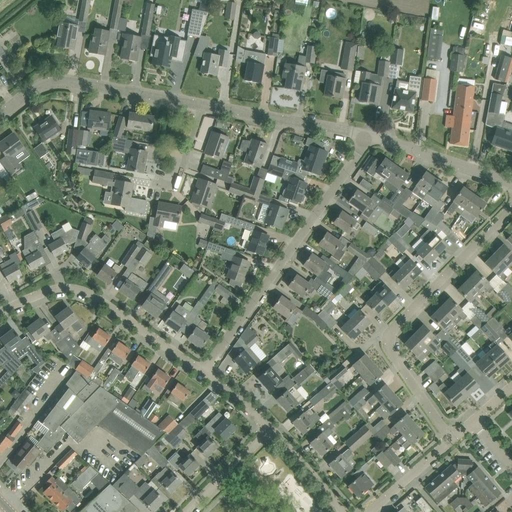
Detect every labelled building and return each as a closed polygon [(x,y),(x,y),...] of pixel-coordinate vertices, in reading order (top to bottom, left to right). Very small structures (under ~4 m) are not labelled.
[(82,0),(82,6),(79,22),(87,23),(91,0),(82,0)] [(115,0),(110,29),(118,31),(123,0),(115,0)] [(228,3),(226,18),(234,19),(236,4),(228,3)] [(145,18),(142,35),(149,36),(150,34),(155,6),(155,5),(147,4),(145,18)] [(189,26),(187,36),(188,36),(190,27),(203,29),(209,12),(207,12),(192,9),(192,10),(194,11),(191,26),(189,26)] [(60,23),(59,28),(57,38),(59,38),(58,47),(74,50),(78,26),(60,23)] [(91,43),(90,52),(105,55),(107,45),(108,42),(108,41),(115,42),(116,40),(117,33),(118,31),(110,29),(110,32),(96,29),(95,35),(93,35),(91,43)] [(119,33),(118,40),(122,41),(124,41),(123,48),(121,58),(137,61),(139,51),(139,48),(141,37),(127,35),(123,34),(119,33)] [(270,38),(268,56),(276,57),(277,54),(279,40),(279,39),(280,34),(272,33),(272,38),(270,38)] [(430,34),(427,59),(440,61),(443,36),(430,34)] [(152,57),(151,65),(152,64),(169,67),(171,60),(171,57),(183,59),(187,41),(186,41),(186,43),(182,42),(181,42),(181,40),(180,40),(181,38),(180,38),(180,39),(169,37),(169,36),(168,36),(167,38),(166,45),(154,42),(154,43),(155,43),(155,46),(153,55),(153,57),(152,57)] [(511,38),(502,36),(499,53),(510,56),(511,55),(511,38)] [(199,42),(194,56),(204,57),(203,63),(201,73),(217,76),(219,66),(226,67),(228,57),(229,52),(220,50),(219,56),(206,54),(208,44),(199,42)] [(359,46),(357,59),(364,60),(366,47),(359,46)] [(306,56),(305,62),(306,62),(314,63),(315,57),(316,48),(307,47),(306,56)] [(451,72),(462,73),(465,49),(454,47),(451,72)] [(392,53),(388,77),(396,78),(398,65),(401,66),(404,49),(391,48),(391,53),(392,53)] [(244,54),(242,62),(248,63),(247,71),(245,81),(261,84),(262,74),(265,58),(266,54),(244,50),(244,54)] [(382,76),(388,77),(392,53),(391,53),(382,51),(380,61),(379,61),(377,75),(382,76)] [(285,68),(283,78),(287,79),(285,88),(301,91),(303,81),(305,67),(306,62),(305,62),(306,56),(299,55),(297,65),(286,63),(285,68)] [(344,56),(342,69),(352,71),(354,58),(344,56)] [(511,58),(501,56),(495,79),(507,83),(511,66),(511,58)] [(425,79),(422,100),(434,102),(436,80),(437,71),(426,69),(425,79)] [(322,70),(320,82),(327,83),(327,84),(326,85),(325,95),(341,98),(343,89),(345,79),(346,75),(322,70)] [(359,102),(374,104),(375,98),(378,99),(380,86),(369,84),(371,73),(362,72),(359,84),(362,84),(361,92),(359,93),(358,98),(360,99),(359,102)] [(393,100),(391,108),(400,110),(400,109),(412,111),(414,96),(415,97),(418,97),(419,87),(421,78),(410,77),(410,83),(409,91),(396,89),(396,90),(396,91),(394,101),(393,100)] [(457,85),(455,109),(471,111),(474,87),(475,80),(458,78),(457,85)] [(488,111),(486,125),(497,128),(495,134),(492,144),(511,150),(511,124),(503,122),(503,121),(504,114),(500,114),(499,114),(503,96),(491,94),(488,111)] [(455,109),(450,144),(467,146),(471,111),(455,109)] [(98,112),(90,111),(88,128),(90,128),(90,129),(101,130),(100,135),(107,136),(110,114),(110,115),(98,113),(98,112)] [(128,128),(141,130),(151,132),(154,117),(130,113),(128,128)] [(35,127),(35,128),(40,136),(44,141),(50,138),(56,135),(55,134),(60,130),(57,125),(51,116),(45,121),(45,122),(35,128),(35,127)] [(120,117),(113,137),(121,138),(128,119),(120,117)] [(68,148),(76,149),(78,130),(70,129),(68,148)] [(79,145),(78,149),(85,150),(85,146),(86,146),(86,144),(87,142),(88,132),(80,131),(79,145)] [(205,153),(215,157),(221,159),(228,137),(213,132),(205,153)] [(1,160),(7,168),(12,175),(22,167),(14,156),(25,148),(14,133),(13,133),(14,134),(6,140),(5,139),(0,142),(0,148),(6,156),(1,160)] [(152,136),(151,143),(158,144),(159,137),(152,136)] [(111,144),(109,150),(116,152),(117,146),(126,148),(126,146),(127,140),(121,138),(113,137),(111,144)] [(303,169),(310,172),(320,175),(327,152),(322,150),(324,143),(308,138),(305,145),(310,147),(303,169)] [(242,140),(239,149),(247,152),(244,162),(260,167),(261,168),(265,155),(269,145),(252,139),(251,141),(242,140)] [(45,143),(36,147),(40,157),(50,153),(45,143)] [(77,149),(75,162),(82,163),(82,164),(96,166),(97,164),(98,158),(98,152),(85,150),(78,149),(77,149)] [(128,170),(143,173),(147,152),(132,149),(128,170)] [(373,157),(363,170),(367,173),(371,176),(373,177),(376,179),(377,179),(380,174),(388,180),(397,167),(385,159),(382,163),(377,160),(373,157)] [(281,158),(278,168),(284,169),(295,173),(298,164),(281,158)] [(201,173),(200,173),(210,176),(226,182),(228,175),(232,164),(224,161),(220,171),(216,169),(207,166),(204,174),(201,173)] [(268,170),(268,172),(277,175),(281,177),(284,169),(278,168),(270,165),(268,170)] [(388,180),(384,185),(395,193),(408,175),(397,167),(388,180)] [(95,170),(93,183),(106,185),(107,181),(113,182),(115,174),(95,170)] [(420,181),(412,192),(422,200),(436,180),(426,172),(420,181)] [(8,174),(3,177),(10,187),(11,187),(15,193),(20,190),(8,174)] [(228,175),(226,182),(232,184),(233,185),(235,178),(228,175)] [(254,177),(249,190),(253,191),(260,194),(265,180),(254,177)] [(284,190),(282,195),(284,196),(284,197),(290,199),(289,202),(298,205),(298,204),(298,202),(300,202),(301,201),(303,202),(305,196),(303,195),(304,191),(307,184),(297,180),(293,179),(291,178),(288,185),(286,190),(284,190)] [(192,202),(191,204),(200,213),(203,205),(209,207),(216,185),(209,183),(200,179),(192,202)] [(373,186),(371,185),(363,179),(359,185),(369,192),(373,186)] [(436,180),(422,200),(433,207),(431,209),(437,214),(438,212),(445,204),(439,200),(441,196),(447,188),(437,180),(436,180)] [(145,214),(145,211),(147,201),(131,198),(133,184),(116,181),(112,204),(126,206),(125,210),(145,214)] [(232,184),(229,192),(244,196),(246,189),(233,185),(232,184)] [(463,188),(446,211),(452,215),(458,206),(464,210),(465,210),(475,196),(463,188)] [(246,189),(244,196),(258,201),(260,194),(253,191),(249,190),(246,189)] [(363,212),(362,214),(369,219),(378,206),(378,205),(357,190),(349,202),(363,212)] [(36,192),(26,197),(30,202),(39,198),(36,192)] [(464,210),(461,215),(472,223),(486,204),(475,196),(465,210),(464,210)] [(400,197),(392,208),(393,209),(394,210),(398,213),(407,219),(407,220),(413,213),(414,213),(413,212),(413,213),(402,206),(402,205),(405,200),(400,197)] [(381,201),(378,205),(382,208),(390,214),(393,209),(392,208),(386,204),(381,201)] [(27,204),(21,207),(22,208),(25,215),(27,214),(36,230),(42,227),(31,208),(29,204),(29,203),(27,204)] [(147,235),(149,237),(154,240),(154,241),(157,227),(176,230),(177,222),(178,222),(179,217),(181,207),(159,203),(157,213),(156,218),(156,219),(150,218),(149,223),(147,235)] [(262,208),(257,221),(264,223),(272,225),(281,229),(281,228),(284,217),(285,218),(286,218),(289,210),(288,210),(278,206),(271,204),(270,204),(268,210),(262,208)] [(334,223),(342,229),(348,233),(353,227),(357,230),(360,225),(342,212),(334,223)] [(437,214),(431,223),(436,226),(441,220),(444,216),(439,213),(438,212),(437,214)] [(222,213),(220,220),(225,222),(234,225),(237,218),(222,213)] [(421,224),(425,220),(422,218),(414,213),(413,213),(407,220),(407,219),(404,222),(406,224),(408,226),(413,222),(419,227),(421,224)] [(214,227),(217,219),(202,214),(199,222),(214,227)] [(8,215),(0,218),(0,223),(2,226),(12,221),(8,215)] [(85,240),(88,234),(93,219),(86,217),(78,238),(85,240)] [(217,219),(214,227),(222,230),(225,222),(220,220),(217,219)] [(117,221),(112,226),(119,232),(124,227),(117,221)] [(366,222),(362,228),(374,236),(378,230),(366,222)] [(406,224),(397,233),(400,236),(402,238),(411,229),(408,226),(406,224)] [(49,245),(55,257),(67,250),(65,245),(68,243),(70,245),(76,242),(79,231),(72,229),(65,233),(63,228),(51,234),(55,242),(49,245)] [(262,255),(269,236),(251,229),(247,241),(245,240),(243,248),(248,250),(247,252),(248,253),(252,254),(254,253),(254,252),(262,255)] [(430,229),(425,233),(431,239),(427,244),(437,255),(447,246),(440,239),(436,236),(436,235),(430,229)] [(450,230),(446,235),(447,236),(454,243),(459,238),(452,231),(450,230)] [(45,251),(35,233),(34,231),(24,237),(25,250),(22,251),(32,269),(45,262),(40,254),(45,251)] [(392,236),(397,240),(400,236),(396,232),(392,236)] [(327,233),(319,244),(333,254),(332,256),(339,261),(345,253),(344,252),(342,251),(345,246),(338,241),(335,239),(327,233)] [(87,267),(94,259),(111,240),(105,235),(95,246),(90,242),(76,258),(87,267)] [(392,236),(388,240),(391,244),(402,253),(406,250),(397,240),(392,236)] [(199,246),(207,249),(209,243),(201,240),(199,246)] [(209,243),(207,249),(222,254),(225,247),(209,242),(209,243)] [(359,257),(348,272),(354,277),(355,275),(356,275),(368,262),(372,258),(352,243),(348,249),(359,257)] [(135,244),(121,263),(127,268),(128,268),(135,259),(141,249),(136,245),(135,244)] [(426,244),(417,253),(421,257),(428,264),(437,255),(427,244),(426,244)] [(511,253),(503,245),(494,254),(507,267),(511,262),(511,253)] [(141,249),(135,259),(140,262),(140,263),(145,266),(152,255),(151,254),(142,248),(141,249)] [(368,248),(366,252),(372,256),(376,250),(373,248),(368,248)] [(380,250),(376,254),(380,258),(383,254),(385,252),(381,249),(380,250)] [(22,263),(17,254),(16,252),(9,256),(11,259),(0,264),(0,265),(9,282),(22,275),(16,266),(22,263)] [(330,267),(312,254),(311,255),(310,255),(309,255),(306,258),(307,259),(308,260),(304,265),(317,275),(316,277),(323,282),(321,285),(324,287),(332,276),(327,272),(330,267)] [(503,272),(507,267),(494,254),(485,263),(503,281),(508,276),(503,272)] [(404,255),(400,259),(406,264),(401,269),(412,280),(421,271),(414,264),(410,260),(410,261),(404,255)] [(250,262),(233,256),(226,277),(230,280),(229,284),(230,285),(238,291),(238,290),(240,287),(241,285),(242,282),(243,282),(250,262)] [(368,262),(382,276),(386,271),(372,257),(372,258),(368,262)] [(356,275),(355,275),(361,280),(368,273),(376,281),(377,280),(382,276),(368,262),(356,275)] [(153,282),(160,286),(173,268),(166,263),(153,282)] [(180,270),(189,277),(195,270),(186,263),(180,270)] [(341,282),(346,285),(348,284),(354,277),(348,272),(337,264),(333,270),(344,278),(341,282)] [(104,266),(103,267),(98,275),(110,284),(121,268),(116,265),(112,271),(104,266)] [(403,290),(412,280),(401,269),(396,274),(392,270),(388,275),(403,290)] [(467,281),(479,292),(484,287),(490,293),(494,289),(477,272),(467,281)] [(139,279),(132,273),(119,291),(133,300),(140,290),(143,292),(148,284),(140,278),(139,279)] [(297,275),(288,287),(303,297),(307,290),(312,294),(315,289),(297,275)] [(199,301),(198,302),(204,306),(205,305),(215,290),(219,285),(219,284),(213,281),(199,301)] [(371,290),(376,295),(387,306),(396,297),(385,286),(384,286),(380,281),(371,290)] [(474,297),(479,292),(467,281),(458,290),(475,307),(480,303),(474,297)] [(502,288),(511,298),(511,287),(507,283),(502,288)] [(346,285),(339,293),(343,297),(349,292),(350,294),(354,290),(352,288),(348,284),(346,285)] [(236,296),(219,285),(215,290),(232,302),(236,296)] [(322,285),(317,292),(331,302),(334,298),(337,296),(322,285)] [(507,305),(511,301),(511,300),(511,298),(502,288),(496,294),(507,305)] [(169,300),(154,290),(142,307),(157,317),(169,300)] [(334,298),(331,302),(334,304),(335,305),(338,302),(343,297),(339,293),(338,294),(337,296),(334,298)] [(378,315),(387,306),(376,295),(367,304),(378,315)] [(277,302),(273,308),(287,318),(285,321),(292,326),(299,316),(292,311),(295,306),(290,302),(281,296),(280,299),(279,298),(276,302),(277,302)] [(450,299),(441,308),(453,321),(458,315),(462,319),(464,321),(467,317),(468,316),(461,309),(457,306),(450,299)] [(198,302),(190,313),(196,317),(204,306),(198,302)] [(165,323),(178,332),(186,321),(191,325),(196,317),(190,313),(179,305),(174,313),(173,312),(165,323)] [(62,338),(74,354),(79,347),(79,346),(66,329),(71,325),(77,332),(83,328),(77,320),(77,319),(68,307),(56,317),(61,324),(55,328),(62,338)] [(302,312),(314,321),(318,316),(306,307),(302,312)] [(441,308),(431,317),(439,325),(443,329),(449,335),(454,330),(452,329),(448,325),(453,321),(441,308)] [(324,310),(318,316),(322,320),(323,321),(328,326),(331,329),(337,324),(324,310)] [(475,315),(485,325),(487,324),(491,320),(480,310),(475,315)] [(350,320),(361,331),(371,322),(360,311),(350,320)] [(475,315),(470,320),(478,329),(479,328),(481,329),(485,325),(475,315)] [(487,324),(495,333),(502,327),(494,318),(491,320),(487,324)] [(26,334),(33,343),(44,335),(48,341),(54,336),(51,332),(41,319),(28,328),(30,331),(26,334)] [(322,320),(318,325),(323,330),(328,326),(323,321),(322,320)] [(352,340),(361,331),(350,320),(341,329),(352,340)] [(196,328),(194,331),(188,339),(201,348),(209,337),(202,332),(208,325),(202,321),(197,329),(196,328)] [(489,339),(495,333),(487,324),(485,325),(481,329),(489,339)] [(239,355),(235,359),(246,373),(254,366),(261,360),(250,348),(255,343),(260,340),(258,338),(252,331),(248,326),(240,337),(242,339),(249,347),(239,355)] [(426,346),(433,354),(438,349),(436,346),(440,342),(423,326),(414,335),(426,346)] [(87,334),(83,340),(91,346),(100,352),(104,346),(105,345),(111,337),(99,329),(93,337),(92,338),(89,336),(87,334)] [(5,346),(0,349),(0,351),(1,352),(9,361),(13,365),(19,359),(18,357),(22,354),(20,350),(26,346),(22,341),(19,338),(13,330),(0,339),(5,346)] [(414,335),(405,345),(422,361),(423,361),(425,358),(427,356),(425,355),(421,351),(426,346),(414,335)] [(62,338),(55,343),(69,362),(74,355),(74,354),(62,338)] [(448,342),(457,351),(461,347),(453,338),(448,342)] [(493,349),(487,355),(499,368),(509,359),(503,351),(497,345),(493,341),(489,344),(493,349)] [(109,358),(120,366),(131,351),(119,342),(112,352),(108,357),(109,358)] [(452,356),(456,352),(457,351),(448,342),(444,346),(452,356)] [(289,344),(276,355),(282,361),(292,353),(293,352),(294,351),(289,344)] [(456,352),(463,361),(469,356),(461,347),(457,351),(456,352)] [(112,352),(108,349),(94,369),(88,377),(108,391),(114,382),(109,378),(105,383),(96,376),(109,358),(108,357),(112,352)] [(36,350),(30,355),(38,366),(39,368),(45,363),(42,358),(36,350)] [(482,350),(472,359),(476,364),(481,370),(488,378),(499,368),(487,355),(482,350)] [(0,387),(2,386),(12,375),(18,369),(13,365),(9,361),(1,352),(0,353),(0,363),(7,371),(0,379),(0,387)] [(458,366),(463,361),(456,352),(452,356),(450,357),(458,366)] [(77,370),(88,377),(94,369),(74,355),(69,362),(68,363),(77,370)] [(365,355),(353,365),(361,375),(374,365),(365,355)] [(124,376),(132,382),(140,371),(144,374),(150,364),(138,356),(132,365),(124,376)] [(424,370),(429,376),(440,366),(435,360),(424,370)] [(276,374),(283,368),(278,362),(259,378),(270,391),(281,381),(276,374)] [(38,366),(32,371),(37,374),(46,363),(45,363),(39,368),(38,366)] [(49,429),(39,442),(38,444),(43,448),(47,452),(67,432),(79,444),(86,437),(97,424),(121,401),(108,391),(88,377),(77,370),(68,363),(67,364),(76,371),(38,421),(49,429)] [(303,369),(293,378),(299,385),(309,376),(315,371),(309,364),(303,369)] [(374,365),(361,375),(370,385),(382,374),(374,365)] [(328,379),(331,382),(338,390),(344,386),(338,379),(347,371),(342,366),(328,379)] [(440,366),(429,376),(434,382),(446,372),(440,366)] [(462,378),(456,384),(467,396),(478,386),(461,367),(456,371),(462,378)] [(149,380),(143,388),(151,394),(158,383),(163,387),(170,378),(158,370),(152,379),(151,381),(149,380)] [(326,401),(338,390),(331,382),(310,401),(314,406),(323,398),(326,401)] [(434,382),(430,386),(436,394),(441,390),(455,406),(467,396),(456,384),(449,389),(443,383),(439,387),(434,382)] [(179,407),(184,400),(190,392),(178,383),(171,393),(167,399),(179,407)] [(377,400),(382,405),(394,394),(385,384),(367,400),(371,405),(377,400)] [(293,386),(285,393),(278,400),(288,411),(303,398),(293,386)] [(136,391),(130,387),(124,397),(130,400),(136,391)] [(25,389),(11,408),(21,415),(25,411),(36,397),(25,389)] [(386,410),(380,415),(385,420),(390,415),(395,411),(403,404),(394,394),(382,405),(386,410)] [(349,402),(353,406),(358,402),(354,397),(349,402)] [(362,398),(358,402),(353,406),(355,409),(365,420),(369,416),(362,407),(366,403),(362,398)] [(149,399),(139,413),(148,419),(158,405),(149,399)] [(197,419),(202,414),(209,407),(203,400),(190,413),(197,419)] [(153,445),(162,436),(166,432),(157,426),(121,401),(97,424),(142,456),(147,451),(153,445)] [(330,418),(329,420),(333,425),(343,416),(347,420),(348,420),(351,416),(349,414),(355,409),(353,406),(349,402),(337,412),(330,418)] [(293,422),(303,434),(321,418),(315,412),(314,413),(310,408),(293,422)] [(153,413),(148,419),(154,423),(158,417),(153,413)] [(205,427),(212,434),(216,430),(224,439),(235,428),(219,413),(212,420),(205,427)] [(157,426),(166,432),(169,434),(173,430),(178,425),(169,415),(157,426)] [(386,425),(373,436),(379,442),(390,432),(393,435),(397,431),(402,436),(415,424),(407,415),(399,421),(390,429),(386,425)] [(365,426),(373,435),(373,436),(386,425),(382,420),(373,428),(368,423),(365,426)] [(9,447),(15,440),(13,438),(23,425),(17,421),(6,436),(0,432),(0,452),(1,453),(7,445),(9,447)] [(424,434),(415,424),(402,436),(398,440),(406,450),(424,434)] [(188,434),(178,425),(173,430),(182,440),(188,434)] [(365,426),(355,434),(363,443),(373,435),(365,426)] [(197,435),(196,436),(202,443),(197,448),(199,450),(206,457),(212,452),(215,448),(217,446),(210,439),(208,438),(212,434),(205,427),(202,431),(197,435)] [(319,436),(311,443),(322,455),(329,449),(333,446),(333,445),(327,438),(333,433),(330,430),(328,428),(322,433),(319,436)] [(174,448),(182,440),(173,430),(169,434),(166,432),(162,436),(174,448)] [(29,465),(43,448),(38,444),(39,442),(31,436),(28,440),(15,456),(16,457),(12,463),(22,470),(27,464),(29,465)] [(153,445),(147,451),(152,456),(156,461),(163,467),(164,466),(168,461),(167,460),(162,455),(153,445)] [(377,445),(371,450),(376,455),(381,450),(379,448),(377,445)] [(383,453),(392,463),(394,466),(401,461),(394,453),(389,447),(386,450),(383,453)] [(337,458),(330,464),(341,477),(348,471),(351,468),(344,459),(351,453),(348,449),(346,450),(337,458)] [(57,465),(62,470),(77,455),(71,450),(57,465)] [(386,468),(392,463),(383,453),(382,452),(376,457),(379,460),(386,468)] [(175,453),(167,460),(168,461),(170,463),(177,470),(180,467),(181,468),(188,475),(189,474),(192,471),(194,469),(195,471),(199,467),(198,466),(199,464),(192,457),(190,455),(184,462),(177,455),(175,453)] [(452,465),(444,471),(453,481),(461,475),(460,475),(461,475),(464,475),(465,460),(458,460),(458,463),(453,466),(452,465)] [(465,460),(464,475),(467,475),(468,475),(467,475),(474,483),(484,474),(477,467),(476,468),(472,464),(472,461),(465,460)] [(159,472),(151,480),(159,488),(163,485),(163,486),(170,493),(172,491),(174,489),(181,482),(172,473),(176,469),(177,471),(177,470),(170,463),(168,461),(164,466),(166,467),(165,467),(160,473),(159,472)] [(82,473),(72,484),(78,490),(79,492),(90,481),(98,474),(89,466),(82,473)] [(356,480),(349,486),(358,497),(373,485),(369,480),(363,473),(359,469),(354,474),(358,478),(356,480)] [(438,477),(435,480),(448,495),(452,492),(458,487),(453,481),(444,471),(438,477)] [(474,483),(469,487),(475,494),(477,497),(492,484),(490,481),(484,474),(474,483)] [(43,492),(53,502),(69,487),(59,477),(56,481),(51,477),(45,483),(49,487),(43,492)] [(140,493),(136,497),(142,503),(144,502),(152,511),(154,509),(157,506),(163,500),(156,493),(156,492),(159,488),(151,480),(148,484),(145,482),(139,488),(137,490),(140,493)] [(435,480),(425,488),(438,504),(446,497),(448,495),(435,480)] [(133,511),(137,508),(109,483),(100,492),(79,511),(133,511)] [(492,484),(477,497),(479,499),(486,507),(501,494),(492,484)] [(124,485),(118,491),(128,500),(134,495),(133,494),(124,485)] [(69,487),(53,502),(62,511),(66,508),(70,511),(82,500),(69,487)] [(416,502),(422,510),(424,511),(430,511),(433,510),(422,497),(416,502)] [(458,497),(450,504),(455,509),(456,511),(460,509),(458,507),(460,505),(464,505),(466,507),(462,510),(464,511),(466,511),(468,510),(474,506),(467,498),(458,497)]
